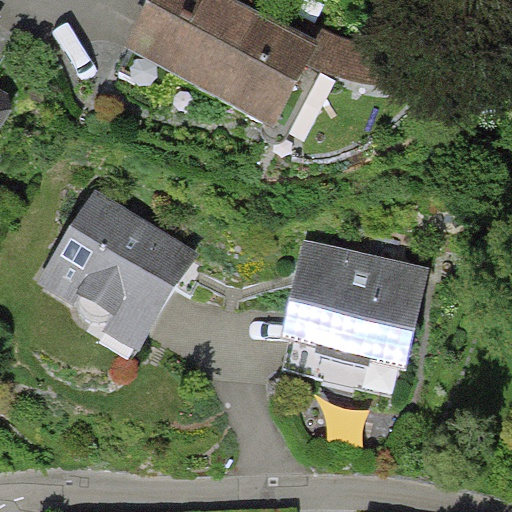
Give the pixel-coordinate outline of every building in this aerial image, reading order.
[(203,0),(163,0),(130,66),(279,140),(312,74),(329,38),(290,19),(280,38),(203,0)] [(0,28),(4,24),(0,21),(0,144),(15,121),(11,100),(0,93),(0,28)] [(347,47),(329,38),(312,74),(337,85),(366,94),(395,96),(424,93),(419,54),(394,55),(371,52),(347,47)] [(106,338),(142,360),(201,264),(97,198),(40,289),(77,313),(82,320),(90,328),(99,331),(110,330),(106,338)] [(433,279),(307,252),(285,354),(289,355),(285,376),(397,400),(401,384),(410,385),(433,279)]
